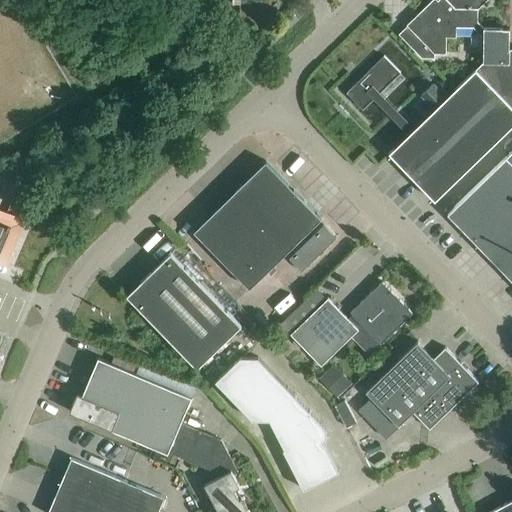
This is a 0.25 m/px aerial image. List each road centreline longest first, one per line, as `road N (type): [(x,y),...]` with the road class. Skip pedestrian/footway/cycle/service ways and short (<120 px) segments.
road 1 (unclassified): [(0,464),(77,283),(268,95)]
road 2 (residential): [(511,351),(268,95)]
road 3 (residential): [(360,511),(511,430)]
road 4 (unclassified): [(268,95),(364,0)]
